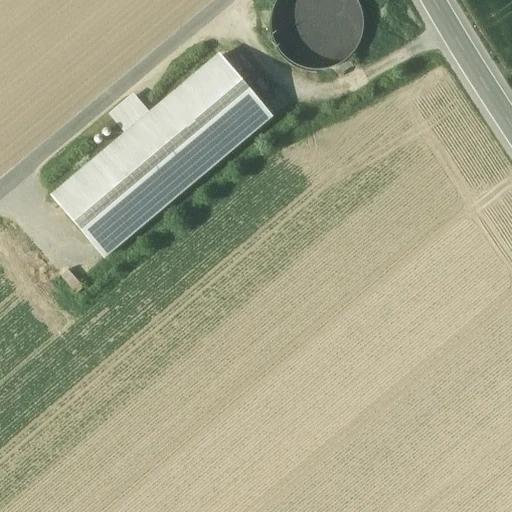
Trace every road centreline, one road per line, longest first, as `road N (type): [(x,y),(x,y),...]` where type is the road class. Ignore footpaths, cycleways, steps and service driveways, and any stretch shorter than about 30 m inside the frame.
road 1 (track): [(228,0),(0,193)]
road 2 (tertiary): [(511,116),(437,0)]
